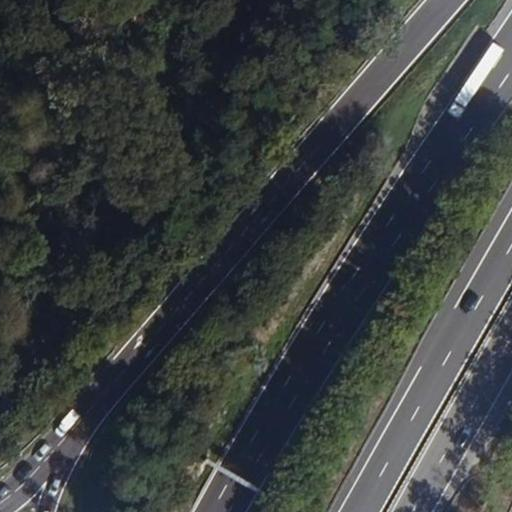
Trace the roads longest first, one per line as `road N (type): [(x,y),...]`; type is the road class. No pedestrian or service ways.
road 1 (motorway): [(449,0),(61,446)]
road 2 (motorway): [(511,56),(292,388),(220,511)]
road 3 (motorway): [(511,246),(358,511)]
road 4 (motorway): [(412,511),(511,338)]
